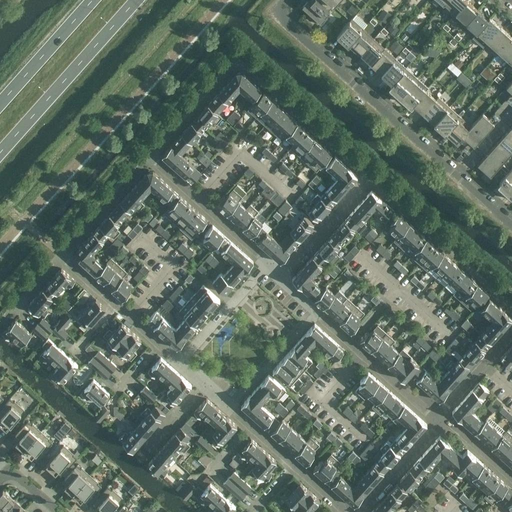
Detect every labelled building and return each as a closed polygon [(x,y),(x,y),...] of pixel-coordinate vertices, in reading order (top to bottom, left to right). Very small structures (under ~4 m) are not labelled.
[(334,5),(328,0),(312,0),(305,8),(313,16),(311,18),(317,24),(334,5)] [(467,0),(466,0),(447,0),(440,8),(441,8),(442,7),(452,16),(467,0)] [(467,0),(452,16),(463,26),(478,10),(467,0)] [(383,8),(379,16),(387,20),(391,11),(383,8)] [(488,19),(478,10),(463,26),(464,26),(466,23),(477,33),(490,18),(489,18),(488,19)] [(357,12),(353,16),(363,27),(367,23),(357,12)] [(347,45),(348,45),(364,28),(363,27),(362,28),(352,19),(353,18),(352,18),(337,35),(337,36),(338,35),(348,44),(347,45)] [(490,18),(477,33),(488,42),(501,28),(490,18)] [(388,28),(395,33),(400,25),(392,21),(388,28)] [(364,28),(348,45),(348,46),(349,45),(359,54),(374,38),(363,29),(364,28)] [(496,55),(499,52),(511,38),(501,28),(488,42),(485,45),(496,55)] [(454,46),(458,41),(454,37),(449,41),(454,46)] [(374,38),(359,54),(370,64),(385,48),(374,38)] [(511,38),(499,52),(510,62),(511,59),(511,40),(511,39),(511,38)] [(390,46),(397,53),(404,45),(397,39),(390,46)] [(430,44),(428,52),(439,55),(441,47),(430,44)] [(381,74),(395,58),(385,48),(370,64),(381,74)] [(395,58),(381,74),(392,83),(390,85),(391,85),(406,68),(395,58)] [(458,74),(462,70),(452,61),(448,65),(458,74)] [(406,68),(391,85),(402,95),(417,77),(406,68)] [(466,85),(471,80),(463,71),(457,76),(466,85)] [(236,73),(230,80),(240,89),(252,101),(261,91),(241,73),(236,73)] [(417,77),(402,95),(412,105),(428,87),(417,77)] [(230,80),(208,105),(218,114),(240,89),(230,80)] [(428,87),(412,105),(423,114),(439,97),(438,96),(436,99),(426,90),(428,87)] [(257,117),(261,113),(272,100),(263,92),(248,110),(257,117)] [(439,97),(423,114),(434,124),(450,107),(439,97)] [(272,100),(257,117),(265,125),(269,121),(281,108),(272,100)] [(208,105),(195,119),(205,128),(212,120),(216,124),(222,117),(218,114),(208,105)] [(450,107),(434,124),(435,124),(445,133),(445,134),(461,116),(460,116),(460,117),(450,108),(450,107)] [(281,108),(269,121),(265,125),(274,133),(289,115),(281,108)] [(234,110),(231,114),(236,119),(240,115),(234,110)] [(461,116),(445,134),(447,133),(457,142),(483,113),(471,126),(461,116)] [(483,113),(457,142),(458,142),(463,136),(469,141),(465,146),(470,151),(498,119),(493,114),(489,119),(483,113)] [(231,114),(227,118),(232,124),(236,119),(231,114)] [(289,115),(274,133),(282,140),(286,136),(298,123),(289,115)] [(195,119),(182,134),(192,143),(205,128),(195,119)] [(234,125),(239,130),(243,126),(237,121),(234,125)] [(298,123),(286,136),(295,143),(306,131),(298,123)] [(306,131),(295,143),(291,148),(299,155),(315,138),(306,131)] [(511,151),(511,135),(507,131),(497,142),(510,154),(511,151)] [(245,136),(251,141),(254,137),(249,132),(245,136)] [(162,156),(172,165),(181,155),(192,143),(182,134),(162,156)] [(225,136),(220,141),(225,146),(230,140),(225,136)] [(260,142),(254,137),(251,141),(256,146),(260,142)] [(315,138),(299,155),(308,163),(323,146),(315,138)] [(220,152),(225,146),(220,141),(215,147),(220,152)] [(510,154),(497,142),(488,153),(500,164),(510,154)] [(323,146),(308,163),(316,171),(332,154),(323,146)] [(262,151),(268,156),(271,152),(266,147),(262,151)] [(277,157),(271,152),(268,156),(273,161),(277,157)] [(203,163),(208,157),(204,153),(199,159),(203,163)] [(500,164),(488,153),(478,164),(490,176),(500,164)] [(201,173),(181,155),(172,165),(192,183),(201,173)] [(357,177),(335,156),(326,166),(338,178),(339,177),(349,186),(357,177)] [(212,160),(208,157),(203,163),(207,166),(212,160)] [(282,162),(279,166),(285,171),(288,168),(282,162)] [(250,177),(254,172),(248,167),(244,172),(250,177)] [(511,167),(499,182),(510,192),(511,190),(511,167)] [(294,173),(288,168),(285,171),(290,177),(294,173)] [(151,188),(160,178),(153,172),(147,172),(130,192),(140,201),(151,188)] [(322,179),(316,174),(312,180),(317,185),(322,179)] [(321,197),(331,206),(349,186),(339,177),(338,178),(321,197)] [(180,196),(160,178),(151,188),(171,206),(180,196)] [(300,178),(296,182),(302,187),(305,183),(300,178)] [(259,183),(264,188),(268,184),(262,179),(259,183)] [(312,180),(308,183),(314,189),(317,185),(312,180)] [(227,214),(238,201),(246,192),(237,184),(226,197),(224,195),(216,204),(227,214)] [(275,191),(268,184),(264,188),(271,194),(275,191)] [(371,191),(363,201),(373,210),(372,210),(385,221),(394,211),(371,191)] [(140,201),(130,192),(113,211),(123,220),(134,207),(138,211),(144,204),(140,201)] [(317,221),(331,206),(321,197),(317,193),(311,200),(315,203),(307,212),(317,221)] [(284,199),(278,194),(275,197),(280,203),(284,199)] [(305,200),(300,195),(295,201),(300,206),(305,200)] [(172,221),(188,203),(180,196),(171,206),(164,213),(172,221)] [(291,205),(286,200),(282,205),(287,210),(291,205)] [(238,201),(227,214),(235,221),(246,208),(238,201)] [(362,221),(372,210),(373,210),(363,201),(345,221),(355,230),(358,233),(366,224),(362,221)] [(180,228),(196,210),(188,203),(172,221),(180,228)] [(246,208),(235,221),(243,228),(254,216),(258,211),(250,204),(246,208)] [(287,210),(282,205),(278,209),(283,214),(287,210)] [(196,210),(180,228),(192,238),(195,234),(198,236),(202,232),(199,229),(207,220),(196,210)] [(123,220),(113,211),(100,225),(110,234),(114,238),(120,231),(116,228),(123,220)] [(149,211),(144,217),(148,221),(153,215),(149,211)] [(276,211),(273,215),(278,220),(282,216),(276,211)] [(398,213),(397,214),(397,215),(390,222),(392,224),(389,228),(398,236),(409,223),(398,213)] [(254,216),(243,228),(251,236),(262,223),(254,216)] [(304,216),(291,231),(301,240),(314,225),(304,216)] [(154,217),(149,222),(153,226),(158,220),(154,217)] [(345,221),(332,235),(342,244),(355,230),(345,221)] [(138,223),(133,229),(137,233),(142,227),(138,223)] [(263,223),(262,223),(251,236),(271,254),(280,244),(280,243),(260,226),(263,223)] [(409,223),(398,236),(394,241),(402,248),(418,231),(409,223)] [(155,228),(161,233),(165,229),(159,224),(155,228)] [(92,254),(110,234),(100,225),(82,245),(92,254)] [(224,235),(212,225),(204,234),(207,236),(203,240),(212,248),(215,246),(215,245),(224,235)] [(371,228),(368,232),(374,237),(377,233),(371,228)] [(132,238),(137,233),(133,229),(128,234),(132,238)] [(170,234),(165,229),(161,233),(167,238),(170,234)] [(291,231),(280,243),(280,244),(271,254),(281,262),(301,240),(291,231)] [(418,231),(402,248),(411,256),(426,239),(418,231)] [(374,237),(368,232),(365,236),(370,241),(374,237)] [(244,253),(224,235),(215,245),(215,246),(234,263),(235,263),(244,253)] [(332,235),(319,250),(329,259),(342,244),(332,235)] [(117,238),(113,242),(119,247),(122,243),(117,238)] [(426,239),(411,256),(419,264),(435,246),(426,239)] [(113,242),(109,246),(115,251),(119,247),(113,242)] [(183,252),(188,247),(182,242),(177,247),(183,252)] [(386,249),(380,244),(376,249),(382,254),(386,250),(385,250),(386,249)] [(104,265),(92,254),(82,245),(76,252),(76,257),(96,275),(99,271),(105,265),(104,265)] [(354,255),(359,249),(354,245),(349,250),(354,255)] [(125,255),(128,251),(123,246),(119,249),(125,255)] [(435,246),(419,264),(428,271),(432,267),(443,254),(435,246)] [(193,252),(188,247),(183,252),(189,257),(193,252)] [(319,250),(301,270),(311,279),(311,278),(329,259),(319,250)] [(349,261),(354,255),(349,250),(344,256),(349,261)] [(391,255),(386,250),(382,254),(388,259),(391,255)] [(210,253),(205,259),(210,263),(215,257),(210,253)] [(233,284),(253,262),(244,253),(235,263),(234,263),(223,275),(233,284)] [(138,260),(132,254),(129,258),(135,263),(138,260)] [(443,254),(432,267),(440,274),(452,261),(443,254)] [(104,282),(119,265),(111,257),(104,265),(105,265),(99,271),(96,275),(104,282)] [(215,257),(210,263),(214,267),(219,261),(215,257)] [(399,269),(403,265),(397,260),(393,264),(399,269)] [(452,261),(440,274),(449,282),(460,269),(452,261)] [(149,270),(144,264),(139,269),(145,274),(149,270)] [(201,264),(199,266),(197,268),(203,273),(206,269),(201,264)] [(335,264),(332,268),(338,273),(341,269),(335,264)] [(112,289),(123,277),(127,272),(119,265),(104,282),(112,289)] [(404,274),(408,270),(403,265),(399,269),(404,274)] [(69,287),(75,281),(61,268),(42,289),(52,298),(65,284),(69,287)] [(338,273),(332,268),(328,272),(334,277),(338,273)] [(353,274),(347,269),(343,273),(349,278),(353,274)] [(460,269),(449,282),(457,289),(469,277),(460,269)] [(324,289),(323,289),(311,278),(311,279),(301,270),(292,279),(315,299),(324,289)] [(194,277),(190,273),(185,279),(189,282),(194,277)] [(223,275),(221,273),(213,282),(225,293),(233,284),(223,275)] [(355,283),(358,279),(353,274),(349,278),(355,283)] [(420,280),(414,275),(410,279),(416,284),(420,280)] [(132,284),(123,277),(112,289),(123,299),(131,290),(129,288),(132,284)] [(469,277),(457,289),(453,294),(462,301),(477,284),(469,277)] [(425,285),(420,280),(416,284),(422,289),(425,285)] [(370,289),(364,284),(361,288),(366,293),(370,289)] [(477,284),(462,301),(470,309),(478,301),(480,303),(488,294),(477,284)] [(179,285),(174,290),(178,294),(183,288),(179,285)] [(326,286),(323,289),(324,289),(315,299),(323,307),(335,294),(326,286)] [(44,308),(52,298),(42,289),(28,305),(42,318),(42,317),(43,317),(48,311),(44,308)] [(212,309),(220,300),(207,289),(199,297),(212,309)] [(173,300),(178,294),(174,290),(169,296),(173,300)] [(343,301),(347,297),(339,290),(335,294),(323,307),(326,310),(331,315),(343,301)] [(433,300),(436,296),(431,291),(427,294),(433,300)] [(204,317),(212,309),(199,297),(195,293),(187,302),(204,317)] [(380,298),(374,293),(371,297),(377,302),(380,298)] [(438,305),(442,301),(436,296),(433,300),(438,305)] [(343,301),(331,315),(340,322),(355,305),(347,297),(343,301)] [(96,299),(81,315),(85,319),(81,323),(88,328),(106,308),(96,299)] [(175,307),(167,299),(161,305),(170,312),(175,307)] [(480,309),(493,321),(493,320),(503,329),(511,320),(489,299),(480,309)] [(197,326),(204,317),(187,302),(179,311),(186,317),(187,317),(197,326)] [(355,305),(340,322),(351,332),(359,323),(357,321),(364,313),(355,305)] [(450,315),(453,311),(448,306),(444,310),(450,315)] [(394,313),(388,307),(383,312),(389,318),(394,313)] [(176,329),(156,311),(147,321),(167,339),(176,330),(176,329)] [(459,316),(453,311),(450,315),(456,320),(459,316)] [(63,329),(73,318),(67,312),(57,324),(68,334),(63,329)] [(42,318),(38,323),(49,333),(52,329),(54,327),(43,317),(42,317),(42,318)] [(177,348),(197,326),(187,317),(186,317),(176,329),(176,330),(167,339),(177,348)] [(465,329),(470,323),(466,319),(461,325),(464,328),(465,329)] [(2,333),(9,339),(12,335),(22,344),(31,334),(15,320),(2,333)] [(408,325),(405,323),(402,320),(399,324),(405,329),(408,325)] [(493,321),(475,340),(485,349),(503,329),(493,320),(493,321)] [(49,333),(38,323),(33,328),(44,338),(49,333)] [(114,351),(132,331),(122,323),(113,332),(109,329),(103,335),(111,342),(107,346),(114,351)] [(475,327),(470,323),(465,329),(470,332),(475,327)] [(68,334),(57,324),(54,327),(52,329),(63,339),(68,334)] [(325,333),(315,324),(295,346),(305,355),(316,343),(325,333)] [(382,337),(386,332),(378,324),(370,333),(368,331),(360,340),(371,350),(382,337)] [(413,330),(408,325),(405,329),(410,334),(413,330)] [(133,350),(141,340),(132,331),(114,351),(120,357),(123,353),(131,360),(137,353),(133,350)] [(379,357),(391,345),(395,340),(386,332),(382,337),(371,350),(379,357)] [(345,351),(325,333),(316,343),(336,361),(341,354),(345,351)] [(421,345),(425,341),(419,336),(416,339),(421,345)] [(455,348),(460,343),(455,338),(450,344),(455,348)] [(59,366),(68,356),(48,339),(42,345),(47,349),(40,357),(46,362),(50,358),(59,366)] [(475,340),(462,355),(472,364),(485,349),(475,340)] [(430,346),(425,341),(421,345),(427,349),(430,346)] [(450,354),(455,348),(450,344),(445,350),(450,354)] [(107,358),(99,350),(97,352),(89,345),(85,349),(93,356),(102,364),(107,358)] [(399,352),(391,345),(379,357),(388,365),(399,352)] [(511,345),(500,359),(511,369),(511,345)] [(305,355),(295,346),(287,354),(305,369),(312,361),(305,355)] [(396,373),(411,357),(411,356),(403,348),(399,352),(388,365),(396,373)] [(432,357),(437,351),(433,348),(428,354),(432,357)] [(435,360),(440,354),(437,351),(432,357),(435,360)] [(305,369),(287,354),(280,362),(297,377),(305,369)] [(445,366),(449,369),(459,378),(472,364),(462,355),(455,363),(451,359),(445,366)] [(78,365),(68,356),(59,366),(50,376),(56,382),(60,378),(63,381),(78,365)] [(102,364),(93,356),(88,362),(97,370),(102,364)] [(419,364),(411,357),(396,373),(405,380),(410,374),(419,364)] [(116,366),(107,358),(102,364),(111,372),(116,366)] [(182,376),(176,371),(161,358),(148,372),(155,377),(158,373),(172,386),(173,386),(182,376)] [(320,369),(325,363),(321,359),(316,365),(319,368),(320,369)] [(297,377),(280,362),(273,370),(290,386),(297,377)] [(325,373),(330,367),(325,363),(320,369),(323,371),(325,373)] [(106,378),(111,372),(102,364),(97,370),(106,378)] [(439,382),(438,382),(419,364),(410,374),(430,392),(439,382)] [(323,371),(320,369),(319,368),(314,373),(318,377),(323,371)] [(449,369),(438,382),(439,382),(430,392),(439,401),(459,378),(449,369)] [(379,382),(368,372),(360,381),(362,383),(355,390),(364,398),(379,382)] [(286,390),(269,375),(261,383),(271,392),(271,393),(278,399),(286,390)] [(173,405),(191,385),(182,376),(173,386),(172,386),(167,392),(171,395),(167,399),(173,405)] [(309,378),(304,384),(308,387),(313,382),(309,378)] [(93,379),(81,393),(87,399),(91,395),(100,404),(109,394),(93,379)] [(372,407),(388,390),(379,382),(368,395),(376,402),(372,407)] [(479,382),(461,402),(471,411),(489,391),(479,382)] [(260,404),(271,393),(271,392),(261,383),(241,405),(251,414),(260,404)] [(303,393),(308,387),(304,384),(299,390),(303,393)] [(156,396),(145,386),(140,391),(151,402),(156,396)] [(385,410),(396,397),(388,390),(372,407),(380,414),(385,410)] [(393,417),(405,405),(396,397),(385,410),(393,417)] [(496,397),(491,402),(497,407),(501,402),(496,397)] [(0,422),(0,424),(6,430),(24,410),(15,401),(14,402),(10,398),(0,408),(0,422),(0,423),(0,422)] [(213,422),(218,427),(227,417),(206,398),(194,413),(200,418),(204,414),(213,422)] [(289,409),(295,403),(291,399),(285,405),(289,409)] [(279,412),(284,407),(279,402),(274,408),(279,412)] [(471,411),(461,402),(452,412),(474,432),(486,419),(483,422),(471,411)] [(493,412),(497,407),(491,402),(487,407),(493,412)] [(280,422),(260,404),(251,414),(271,432),(280,422)] [(303,413),(306,409),(300,404),(297,408),(303,413)] [(104,405),(94,416),(100,421),(110,410),(104,405)] [(145,417),(137,426),(147,435),(165,414),(155,405),(151,410),(147,407),(141,413),(145,417)] [(422,420),(405,405),(393,417),(392,418),(398,424),(402,420),(408,426),(418,435),(427,425),(422,420)] [(343,411),(348,416),(353,411),(347,406),(343,411)] [(288,410),(284,407),(279,412),(283,416),(288,410)] [(499,410),(505,415),(508,412),(503,407),(499,410)] [(308,418),(312,414),(306,409),(303,413),(308,418)] [(358,416),(353,411),(348,416),(354,421),(358,416)] [(219,446),(237,426),(227,417),(218,427),(213,433),(216,436),(213,440),(219,446)] [(322,424),(316,418),(313,422),(319,427),(322,424)] [(279,439),(290,427),(282,419),(280,422),(271,432),(279,439)] [(494,427),(486,419),(474,432),(483,440),(494,427)] [(54,433),(60,439),(72,426),(66,420),(54,433)] [(18,446),(23,450),(41,431),(33,424),(32,424),(28,421),(12,439),(19,445),(18,446)] [(360,426),(365,431),(369,428),(363,422),(360,426)] [(139,444),(147,435),(137,426),(128,435),(124,432),(119,438),(133,451),(139,444)] [(400,455),(418,435),(408,426),(390,445),(390,446),(400,455)] [(180,427),(162,448),(172,457),(180,448),(184,452),(190,445),(186,442),(190,436),(180,427)] [(287,447),(298,434),(290,427),(279,439),(287,447)] [(386,427),(382,431),(387,436),(391,432),(386,427)] [(494,427),(483,440),(491,447),(503,435),(494,427)] [(374,433),(369,428),(365,431),(371,436),(374,433)] [(511,434),(507,430),(503,435),(491,447),(500,455),(511,442),(511,441),(511,434)] [(41,431),(23,450),(29,455),(29,454),(36,461),(52,443),(48,439),(49,438),(41,431)] [(337,437),(331,431),(326,436),(332,442),(337,437)] [(387,436),(382,431),(378,435),(384,440),(387,436)] [(295,454),(306,441),(298,434),(287,447),(295,454)] [(206,451),(211,445),(200,435),(195,441),(206,451)] [(440,436),(431,446),(441,455),(453,466),(462,456),(440,436)] [(311,437),(306,441),(295,454),(306,464),(314,455),(312,453),(319,445),(311,437)] [(342,442),(337,437),(332,442),(338,446),(342,442)] [(366,438),(356,448),(360,452),(370,442),(366,438)] [(258,462),(267,453),(251,439),(238,453),(245,458),(248,454),(257,462),(258,462)] [(511,458),(511,441),(511,442),(500,455),(508,463),(511,458)] [(387,469),(400,455),(390,446),(390,445),(386,442),(380,448),(384,452),(377,460),(387,469)] [(375,448),(370,443),(365,449),(370,453),(375,448)] [(53,471),(60,477),(77,458),(73,454),(64,445),(46,465),(53,471)] [(431,446),(413,466),(423,475),(441,455),(431,446)] [(172,457),(162,448),(148,464),(162,476),(167,470),(163,466),(172,457)] [(365,459),(370,453),(365,449),(360,454),(365,459)] [(467,450),(462,456),(453,466),(461,473),(476,457),(467,450)] [(351,460),(357,454),(353,451),(348,456),(351,460)] [(268,471),(276,461),(267,453),(258,462),(257,462),(248,472),(255,478),(258,474),(266,481),(272,474),(268,471)] [(324,479),(337,465),(340,462),(331,454),(324,462),(321,460),(313,469),(324,479)] [(360,457),(359,456),(357,454),(351,460),(355,463),(360,457)] [(235,466),(238,461),(232,457),(229,463),(235,466)] [(472,477),(484,465),(476,457),(461,473),(469,481),(472,477)] [(374,483),(387,469),(377,460),(364,474),(374,483)] [(67,490),(72,494),(90,475),(82,468),(81,468),(77,465),(61,483),(68,489),(67,490)] [(344,471),(337,465),(324,479),(345,497),(353,487),(340,475),(344,471)] [(484,465),(472,477),(480,485),(492,472),(484,465)] [(413,466),(400,480),(410,489),(423,475),(413,466)] [(234,472),(228,477),(237,485),(242,479),(234,472)] [(439,472),(435,476),(440,481),(444,476),(439,472)] [(492,472),(480,485),(488,492),(484,496),(500,479),(492,472)] [(354,506),(374,483),(364,474),(353,487),(345,497),(354,506)] [(90,475),(72,494),(78,499),(78,498),(85,505),(101,487),(97,483),(98,482),(90,475)] [(435,486),(440,481),(435,476),(430,481),(435,486)] [(237,485),(228,477),(223,483),(232,491),(237,485)] [(447,478),(443,482),(449,487),(452,483),(447,478)] [(251,487),(242,479),(237,485),(246,493),(251,487)] [(500,479),(484,496),(493,504),(499,496),(508,486),(500,479)] [(191,482),(188,485),(183,480),(176,489),(187,498),(196,488),(191,482)] [(431,491),(435,486),(430,481),(426,486),(431,491)] [(295,507),(310,491),(300,483),(292,492),(287,489),(282,495),(295,507)] [(397,483),(379,504),(388,511),(389,511),(407,492),(397,483)] [(458,488),(452,483),(449,487),(455,492),(458,488)] [(208,500),(217,508),(226,498),(210,484),(198,498),(204,504),(208,500)] [(246,493),(237,485),(232,491),(241,499),(246,493)] [(112,490),(108,486),(91,505),(98,511),(97,511),(98,511),(109,511),(122,498),(113,489),(112,490)] [(511,511),(511,489),(508,486),(499,496),(511,508),(508,511),(511,511)] [(0,492),(0,511),(2,511),(14,500),(13,499),(13,500),(10,498),(11,497),(3,490),(0,492)] [(313,511),(311,510),(319,500),(310,491),(295,507),(300,511),(313,511)] [(463,493),(459,496),(465,502),(469,498),(463,493)] [(419,504),(422,501),(418,497),(413,503),(417,506),(419,504)] [(230,511),(236,507),(226,498),(217,508),(212,511),(230,511)] [(474,503),(469,498),(465,502),(471,506),(474,503)] [(14,500),(2,511),(22,511),(25,509),(24,509),(24,510),(21,507),(14,500)] [(416,508),(417,506),(413,503),(408,508),(412,511),(416,508)]
